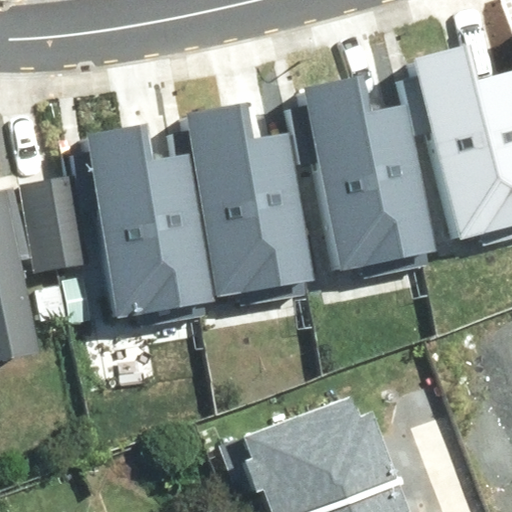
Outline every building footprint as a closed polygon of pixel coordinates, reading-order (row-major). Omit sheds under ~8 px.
[(406,58),(447,234),(511,218),(511,95),(505,68),(471,76),(463,45),(406,58)] [(294,82),(324,260),(417,245),(393,98),(358,104),(353,72),(294,82)] [(178,113),(208,291),(301,276),(277,129),(242,135),(237,103),(178,113)] [(74,132),(104,310),(197,295),(173,148),(138,154),(132,123),(74,132)] [(69,179),(15,188),(29,274),(83,266),(69,179)] [(0,379),(33,369),(0,258),(0,379)] [(229,430),(258,511),(400,511),(356,385),(229,430)] [(477,511),(470,490),(423,505),(424,511),(477,511)]
